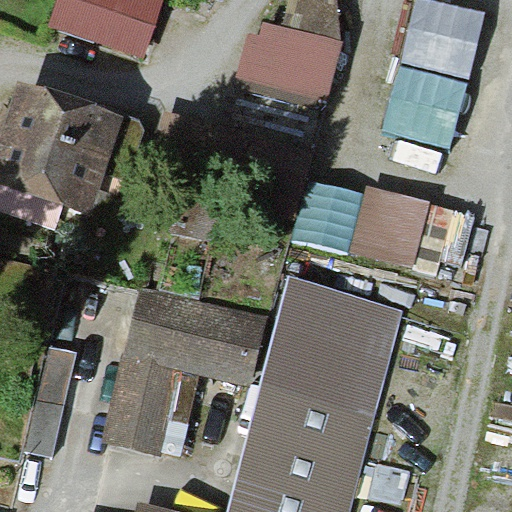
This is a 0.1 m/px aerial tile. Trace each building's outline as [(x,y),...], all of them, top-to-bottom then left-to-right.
[(60,0),(51,28),(146,61),(166,0),(60,0)] [(432,0),(424,0),(389,131),(460,150),(497,18),(432,0)] [(171,110),(151,187),(298,223),(342,43),(264,24),(261,38),(251,36),(229,124),(171,110)] [(0,182),(91,214),(124,120),(18,83),(10,107),(3,105),(0,111),(0,182)] [(369,187),(352,254),(413,269),(429,202),(369,187)] [(288,276),(261,383),(373,416),(399,310),(288,276)] [(143,295),(112,443),(167,454),(174,421),(191,425),(199,379),(257,389),(272,322),(143,295)] [(348,511),(373,416),(261,383),(228,511),(169,511),(141,505),(139,511),(348,511)]
